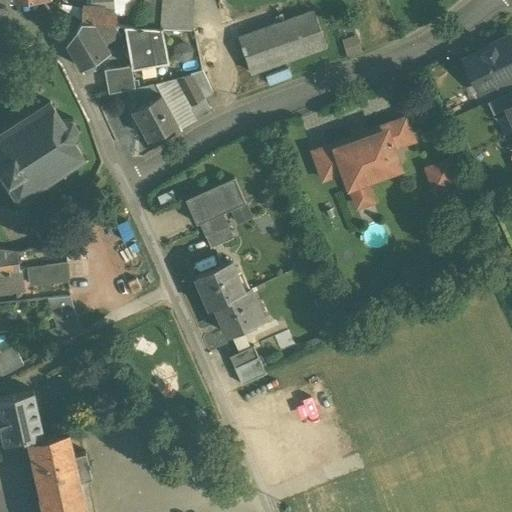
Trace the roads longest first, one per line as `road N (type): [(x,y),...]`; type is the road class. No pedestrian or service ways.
road 1 (residential): [(127,183),(210,131),(470,29),(497,0)]
road 2 (residential): [(127,183),(263,511)]
road 3 (residential): [(0,18),(50,36),(127,183)]
